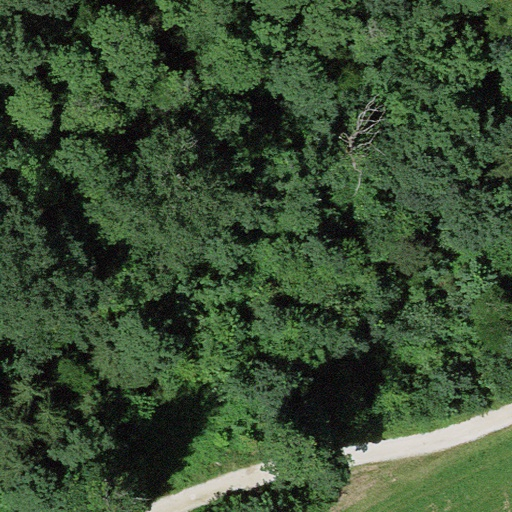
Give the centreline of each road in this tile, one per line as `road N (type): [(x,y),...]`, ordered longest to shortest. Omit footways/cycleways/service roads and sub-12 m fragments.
road 1 (track): [(153,511),(233,480),(480,430),(511,412)]
road 2 (track): [(480,430),(351,511)]
